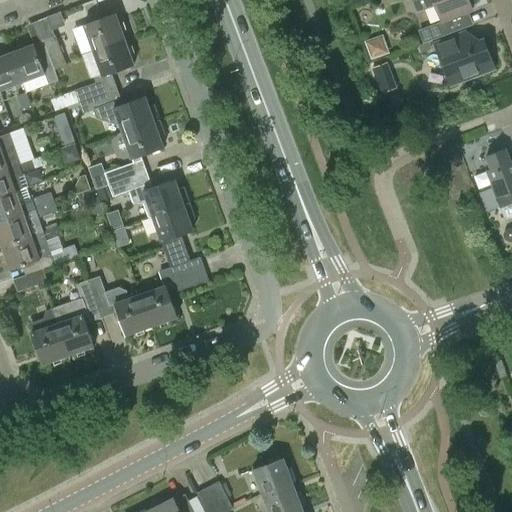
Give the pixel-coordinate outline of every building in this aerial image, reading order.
[(413,0),(417,10),(435,4),(442,22),(472,10),(468,0),(413,0)] [(93,51),(125,39),(116,13),(83,25),(93,51)] [(371,53),(386,48),(382,35),(367,40),(371,53)] [(55,36),(43,41),(54,70),(66,65),(55,36)] [(451,84),(467,78),(494,68),(483,39),(460,48),(455,36),(435,44),(451,84)] [(125,39),(93,51),(101,74),(94,77),(96,82),(75,90),(79,102),(117,88),(111,72),(134,64),(125,39)] [(42,40),(33,44),(11,52),(22,83),(26,92),(58,80),(54,70),(43,41),(42,40)] [(418,45),(421,53),(430,49),(431,40),(418,45)] [(0,56),(0,90),(22,83),(11,52),(0,56)] [(146,96),(123,104),(117,88),(79,102),(83,114),(94,110),(97,118),(116,125),(119,123),(123,133),(161,120),(155,103),(149,106),(146,96)] [(31,106),(26,93),(18,96),(23,109),(31,106)] [(58,128),(65,125),(68,124),(66,116),(64,113),(52,117),(56,129),(58,128)] [(141,155),(164,147),(160,138),(167,135),(161,120),(123,133),(133,163),(104,173),(109,185),(147,171),(141,155)] [(23,127),(11,132),(22,161),(34,157),(23,127)] [(0,170),(8,168),(21,163),(10,132),(0,136),(0,170)] [(59,151),(62,158),(72,163),(80,160),(74,145),(59,151)] [(486,171),(486,172),(474,176),(479,189),(491,184),(500,208),(511,203),(511,194),(511,192),(511,191),(511,161),(511,162),(506,149),(486,156),(491,169),(486,171)] [(0,196),(16,191),(23,189),(19,177),(23,176),(22,172),(46,164),(43,156),(21,163),(8,168),(0,170),(0,196)] [(152,216),(185,205),(191,202),(185,186),(179,188),(175,179),(152,187),(147,171),(109,185),(113,197),(129,191),(133,202),(143,203),(149,217),(152,216)] [(0,196),(0,222),(55,203),(51,192),(31,199),(27,187),(23,189),(16,191),(0,196)] [(98,198),(84,202),(88,215),(102,210),(98,198)] [(191,202),(185,205),(152,216),(149,217),(149,218),(153,216),(162,242),(171,267),(176,279),(205,269),(201,257),(191,260),(181,234),(194,230),(190,220),(196,218),(191,202)] [(0,222),(0,240),(2,247),(43,232),(38,217),(57,211),(55,203),(0,222)] [(26,275),(43,269),(54,265),(50,254),(40,258),(36,247),(47,243),(46,240),(58,236),(62,235),(59,226),(43,232),(2,247),(10,270),(22,266),(26,275)] [(128,244),(123,227),(111,231),(116,248),(128,244)] [(43,269),(26,275),(13,280),(18,291),(38,284),(39,291),(45,289),(43,282),(47,281),(43,269)] [(205,269),(176,279),(180,291),(209,280),(205,269)] [(152,326),(141,294),(129,298),(127,290),(119,287),(106,292),(99,276),(89,280),(102,317),(118,311),(126,335),(152,326)] [(57,324),(69,356),(95,347),(87,323),(91,322),(91,321),(102,317),(89,280),(76,284),(81,298),(52,309),(57,324)] [(141,294),(152,326),(178,317),(167,285),(141,294)] [(69,356),(57,324),(52,309),(46,311),(44,318),(29,323),(43,365),(69,356)] [(500,362),(498,363),(494,365),(499,379),(503,377),(506,376),(500,362)] [(262,494),(293,482),(292,482),(295,481),(291,468),(288,469),(283,458),(253,470),(262,494)] [(208,487),(221,511),(225,511),(233,508),(219,481),(208,487)] [(262,494),(269,511),(286,511),(302,506),(302,505),(304,504),(300,491),(297,492),(293,482),(262,494)] [(221,511),(208,487),(197,492),(207,511),(221,511)] [(185,494),(174,500),(173,498),(147,511),(205,511),(197,496),(189,501),(185,494)]
